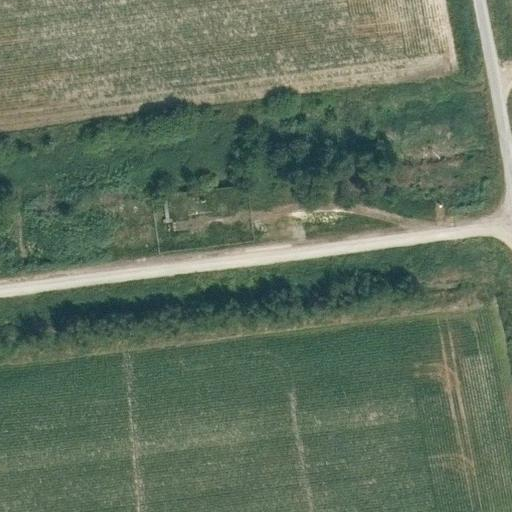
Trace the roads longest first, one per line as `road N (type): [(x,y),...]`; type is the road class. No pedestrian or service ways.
road 1 (track): [(511,218),(0,283)]
road 2 (track): [(481,0),(511,163)]
